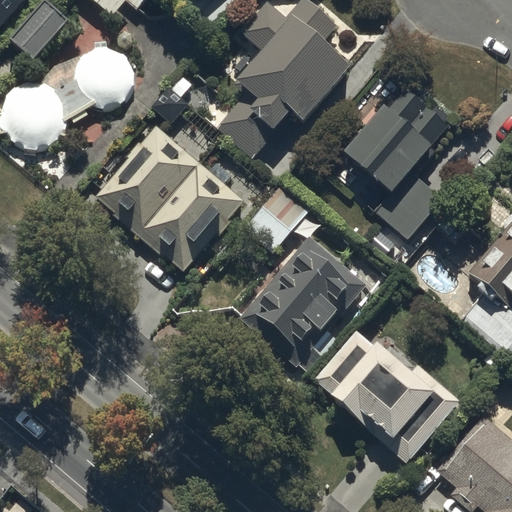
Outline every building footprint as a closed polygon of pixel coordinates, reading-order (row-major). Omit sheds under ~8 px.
[(0,0),(0,43),(37,0),(0,0)] [(84,0),(115,26),(129,10),(137,16),(150,0),(84,0)] [(165,0),(214,41),(240,12),(233,6),(232,0),(165,0)] [(341,34),(304,3),(287,24),(267,8),(241,40),(262,57),(233,92),(245,101),(217,134),(256,166),(274,144),(277,146),(295,124),(310,137),(356,80),(324,54),(341,34)] [(72,28),(46,6),(11,48),(36,70),(72,28)] [(80,91),(59,100),(57,98),(54,96),(52,95),(49,93),(46,92),(43,92),(40,91),(37,91),(34,91),(31,91),(28,92),(25,92),(23,93),(20,95),(17,96),(15,98),(12,100),(10,102),(8,104),(7,107),(5,109),(4,112),(3,115),(2,118),(2,121),(1,124),(1,127),(2,130),(2,133),(3,136),(4,139),(5,141),(7,144),(9,146),(11,149),(13,151),(15,153),(18,154),(20,156),(23,157),(26,158),(29,159),(32,159),(35,160),(38,160),(41,159),(43,159),(46,158),(49,157),(52,156),(55,154),(57,152),(59,150),(61,148),(63,146),(65,144),(67,141),(68,138),(69,135),(70,132),(70,130),(100,114),(102,114),(105,115),(107,115),(110,115),(112,115),(115,114),(117,114),(120,113),(122,112),(124,110),(126,109),(128,107),(130,106),(131,104),(133,102),(134,99),(135,97),(136,95),(136,92),(137,90),(137,87),(137,85),(137,82),(136,80),(136,78),(135,75),(134,73),(132,71),(131,69),(129,67),(128,65),(126,64),(124,62),(121,61),(119,60),(117,59),(114,58),(112,58),(110,58),(107,58),(105,58),(102,59),(100,59),(97,60),(95,61),(93,62),(91,64),(89,65),(87,67),(86,69),(84,71),(83,73),(82,76),(81,78),(81,80),(80,83),(80,85),(80,88),(80,90),(80,91)] [(181,81),(152,113),(172,131),(190,111),(182,104),(193,91),(181,81)] [(354,158),(347,166),(389,203),(377,216),(410,246),(444,209),(417,185),(436,163),(431,159),(452,135),(447,130),(452,124),(418,93),(412,100),(407,96),(374,133),(369,129),(348,152),(354,158)] [(128,166),(97,205),(187,282),(247,212),(159,133),(143,152),(140,149),(127,165),(128,166)] [(284,192),(244,235),(273,262),(312,218),(284,192)] [(511,228),(471,281),(488,294),(452,340),(499,377),(511,360),(511,228)] [(312,244),(239,326),(297,379),(370,293),(312,244)] [(337,403),(332,410),(409,473),(462,411),(392,352),(385,361),(362,342),(321,389),(337,403)] [(438,479),(457,495),(452,501),(465,511),(511,511),(511,444),(487,423),(438,479)]
